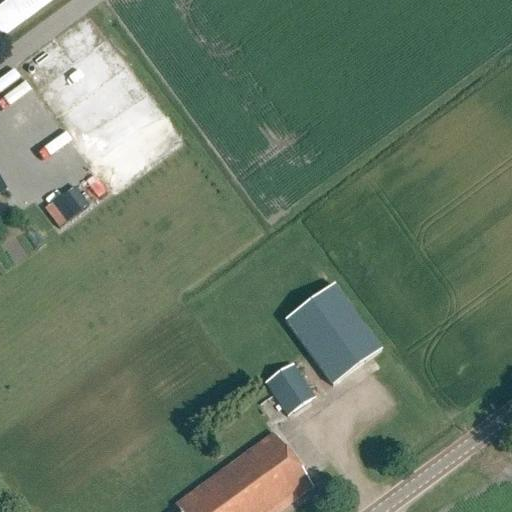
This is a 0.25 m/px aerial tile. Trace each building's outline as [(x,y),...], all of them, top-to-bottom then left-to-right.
[(0,0),(0,42),(58,0),(0,0)] [(0,96),(1,98),(20,84),(14,75),(0,85),(0,96)] [(382,352),(335,287),(285,324),(332,389),(382,352)] [(293,368),(265,387),(287,420),(315,401),(293,368)] [(177,511),(282,511),(312,490),(273,436),(174,508),(177,511)]
